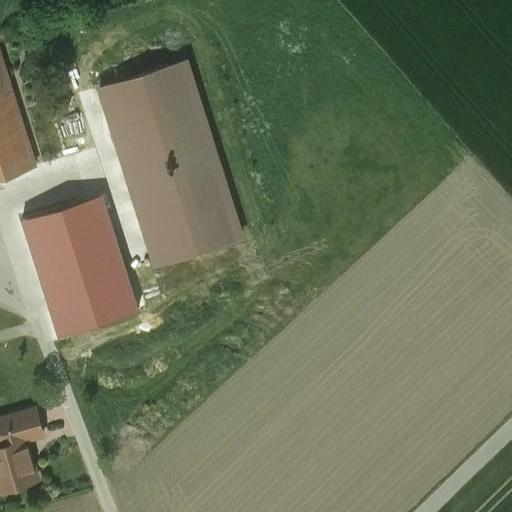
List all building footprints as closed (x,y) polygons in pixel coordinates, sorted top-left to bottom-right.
[(0,57),(0,175),(34,164),(0,57)] [(241,236),(185,60),(101,87),(156,263),(241,236)] [(137,310),(102,193),(23,216),(60,334),(137,310)] [(110,337),(117,357),(136,350),(141,363),(151,359),(140,327),(110,337)] [(117,357),(93,366),(111,418),(155,403),(141,363),(136,350),(117,357)] [(0,415),(0,443),(25,436),(26,438),(43,433),(35,406),(0,415)] [(0,443),(0,488),(37,478),(26,438),(25,436),(0,443)]
